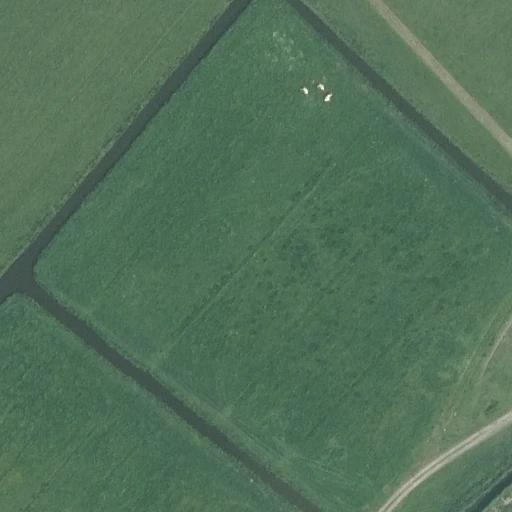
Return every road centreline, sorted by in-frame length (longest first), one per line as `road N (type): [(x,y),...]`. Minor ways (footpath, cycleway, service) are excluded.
road 1 (track): [(511,148),(370,0)]
road 2 (track): [(511,415),(384,511)]
